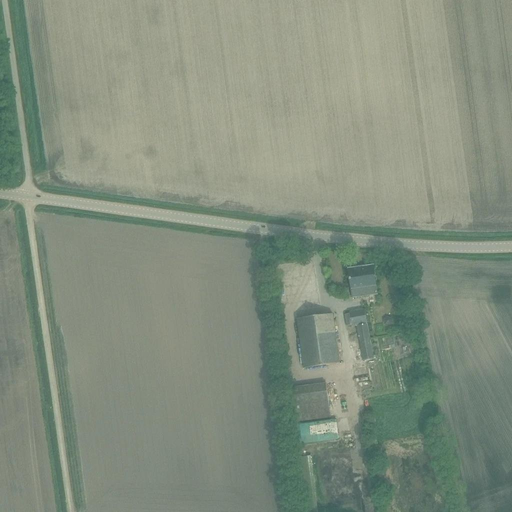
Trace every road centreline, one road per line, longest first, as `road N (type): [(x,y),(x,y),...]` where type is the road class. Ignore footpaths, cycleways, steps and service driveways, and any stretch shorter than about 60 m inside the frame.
road 1 (tertiary): [(30,201),(378,246),(511,246)]
road 2 (track): [(26,200),(70,511)]
road 3 (unclassified): [(30,201),(4,0)]
